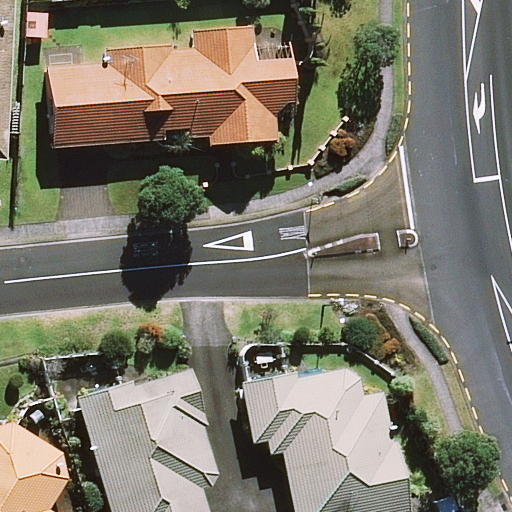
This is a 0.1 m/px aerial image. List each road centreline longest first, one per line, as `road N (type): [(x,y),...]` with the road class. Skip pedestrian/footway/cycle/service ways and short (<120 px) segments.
road 1 (residential): [(0,281),(480,229)]
road 2 (tertiary): [(462,0),(480,229)]
road 3 (tertiary): [(480,229),(511,347)]
